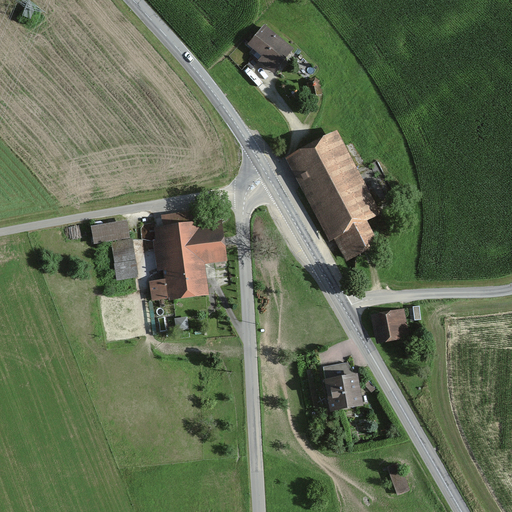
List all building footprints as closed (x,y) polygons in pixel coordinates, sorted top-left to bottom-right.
[(294,52),(267,30),(251,50),(278,72),(294,52)] [(339,137),(291,163),(348,265),(380,247),(368,225),(383,216),(339,137)] [(196,216),(166,219),(167,232),(161,232),(166,284),(151,286),(154,307),(214,300),(211,266),(231,264),(228,229),(197,233),(196,216)] [(130,223),(95,230),(98,246),(112,244),(122,295),(143,291),(130,223)] [(404,312),(376,316),(380,343),(408,339),(404,312)] [(365,406),(360,375),(329,380),(334,411),(365,406)] [(397,466),(386,471),(397,496),(408,492),(397,466)]
